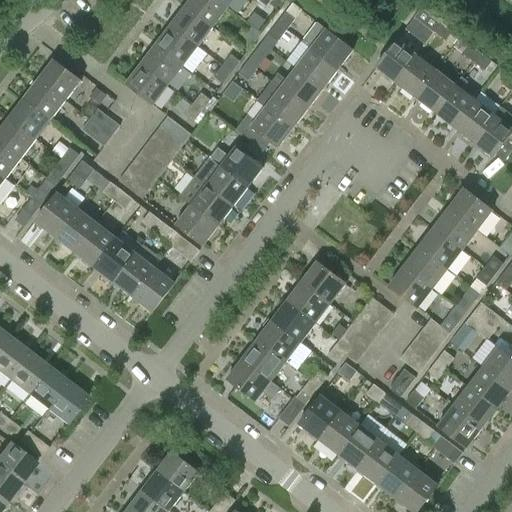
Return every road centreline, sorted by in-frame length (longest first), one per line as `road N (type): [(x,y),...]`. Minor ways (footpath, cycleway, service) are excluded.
road 1 (residential): [(276,213),(359,117),(383,121),(511,203)]
road 2 (residential): [(370,377),(411,314),(276,213)]
road 3 (residential): [(156,375),(332,511)]
road 4 (residential): [(106,174),(143,124),(140,108),(29,21)]
road 5 (residential): [(156,375),(276,213)]
road 6 (residential): [(0,254),(156,375)]
road 7 (residential): [(49,511),(156,375)]
